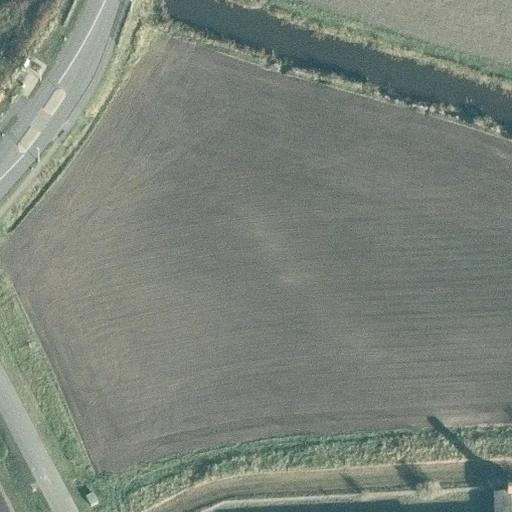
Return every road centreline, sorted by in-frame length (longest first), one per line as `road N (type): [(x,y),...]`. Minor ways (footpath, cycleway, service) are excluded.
road 1 (residential): [(0,172),(74,66),(106,0)]
road 2 (residential): [(65,511),(0,387)]
